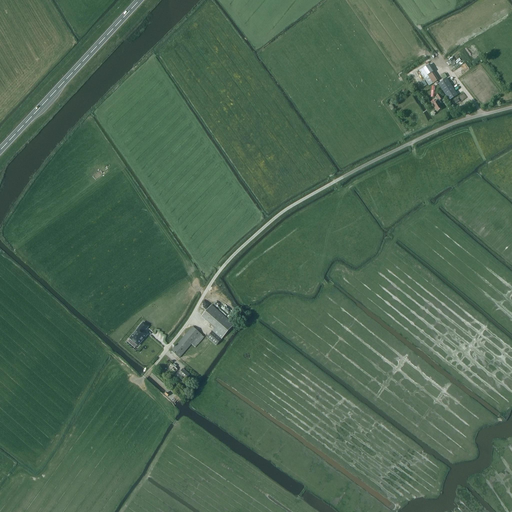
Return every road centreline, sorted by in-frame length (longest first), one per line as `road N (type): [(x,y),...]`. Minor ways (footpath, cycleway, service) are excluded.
road 1 (unclassified): [(511,107),(448,125),(313,193),(276,216),(215,276)]
road 2 (trunk): [(0,149),(139,0)]
